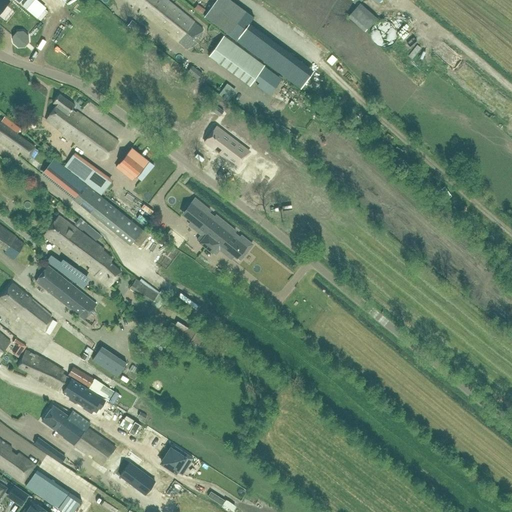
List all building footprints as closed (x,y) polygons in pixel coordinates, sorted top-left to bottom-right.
[(0,0),(0,12),(10,1),(9,0),(0,0)] [(175,7),(166,0),(126,0),(132,5),(135,4),(140,8),(139,11),(159,26),(175,7)] [(29,5),(24,1),(19,6),(30,16),(32,14),(35,10),(29,5)] [(347,17),(365,32),(367,29),(368,29),(377,18),(360,3),(347,17)] [(203,29),(175,7),(159,26),(187,48),(203,29)] [(146,31),(132,20),(127,26),(141,38),(146,31)] [(394,37),(399,27),(391,23),(386,34),(394,37)] [(23,31),(16,31),(12,36),(13,43),(18,48),(24,47),(29,42),(28,35),(23,31)] [(270,95),(281,79),(264,66),(223,35),(208,56),(249,86),(254,79),(258,82),(256,84),(270,95)] [(192,66),(187,71),(197,80),(202,74),(192,66)] [(315,95),(319,91),(305,77),(301,81),(315,95)] [(218,91),(224,82),(218,79),(213,88),(218,91)] [(455,104),(463,92),(457,87),(448,100),(455,104)] [(76,113),(71,110),(75,105),(59,94),(52,103),(56,106),(46,120),(61,131),(61,132),(93,156),(94,155),(101,160),(117,141),(77,111),(76,113)] [(216,108),(212,113),(218,118),(222,113),(216,108)] [(0,119),(0,143),(17,155),(19,151),(28,157),(35,147),(16,134),(20,128),(4,118),(2,120),(0,119)] [(216,127),(204,143),(236,168),(248,152),(216,127)] [(153,164),(131,147),(116,166),(132,179),(135,176),(140,180),(153,164)] [(285,149),(272,164),(296,183),(308,168),(285,149)] [(83,182),(93,169),(87,165),(88,162),(75,152),(65,165),(76,173),(74,175),(83,182)] [(74,175),(54,158),(41,174),(130,245),(142,229),(101,196),(74,175)] [(204,232),(197,240),(206,247),(225,223),(215,215),(214,217),(208,213),(210,211),(195,198),(182,214),(204,232)] [(121,272),(110,262),(112,259),(101,251),(104,247),(59,215),(44,234),(60,245),(59,249),(79,265),(84,262),(89,266),(88,270),(109,286),(121,272)] [(139,215),(134,220),(146,230),(150,225),(139,215)] [(235,231),(225,223),(206,247),(215,254),(222,245),(240,260),(251,244),(241,235),(239,237),(234,233),(235,231)] [(14,236),(0,225),(0,247),(5,250),(4,253),(13,260),(14,259),(26,267),(29,263),(35,254),(35,253),(23,245),(24,244),(14,236)] [(61,262),(51,254),(46,261),(83,288),(90,278),(63,259),(61,262)] [(511,278),(511,263),(510,262),(502,271),(511,278)] [(83,320),(96,304),(48,266),(35,281),(83,320)] [(150,304),(158,309),(165,298),(136,279),(129,288),(150,303),(150,304)] [(51,316),(13,283),(0,298),(0,302),(11,312),(12,310),(26,322),(27,324),(35,331),(39,329),(49,334),(57,323),(53,320),(53,319),(50,317),(51,316)] [(189,341),(194,334),(177,321),(172,328),(189,341)] [(0,353),(9,342),(0,334),(0,353)] [(18,341),(12,349),(18,354),(24,346),(18,341)] [(126,363),(101,346),(91,361),(117,377),(126,363)] [(37,380),(62,393),(63,390),(72,377),(68,374),(67,376),(62,374),(63,371),(42,358),(25,351),(18,367),(32,374),(32,376),(37,378),(37,380)] [(133,374),(135,367),(129,365),(127,372),(133,374)] [(76,379),(87,386),(105,399),(111,390),(106,387),(107,386),(103,384),(103,383),(94,378),(94,379),(73,366),(68,374),(76,379)] [(142,385),(157,393),(164,380),(149,372),(142,385)] [(72,377),(63,390),(70,394),(70,397),(76,401),(77,401),(84,405),(83,406),(92,411),(96,405),(100,407),(105,399),(87,387),(87,386),(72,377)] [(111,394),(108,403),(115,406),(119,396),(111,394)] [(52,405),(41,421),(63,436),(62,438),(86,455),(88,453),(93,456),(93,459),(103,466),(116,448),(109,443),(87,428),(90,423),(73,411),(70,415),(69,417),(52,405)] [(115,412),(113,419),(123,423),(126,417),(115,412)] [(148,427),(141,437),(157,448),(163,438),(148,427)] [(38,437),(33,444),(34,444),(55,460),(61,463),(65,457),(38,437)] [(0,466),(23,482),(35,466),(18,453),(16,455),(11,452),(12,448),(0,440),(0,466)] [(171,449),(162,462),(175,471),(176,471),(178,472),(182,474),(192,458),(174,446),(173,448),(172,450),(171,449)] [(148,493),(157,480),(130,462),(121,475),(148,493)] [(13,486),(6,496),(19,505),(26,495),(13,486)] [(70,511),(79,500),(68,492),(56,508),(61,511),(70,511)] [(48,511),(31,500),(23,511),(48,511)]
